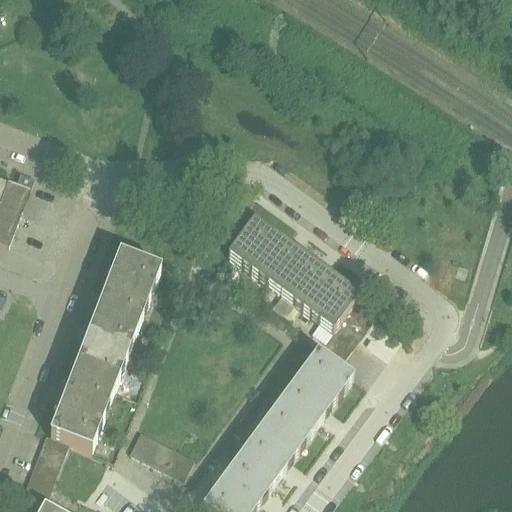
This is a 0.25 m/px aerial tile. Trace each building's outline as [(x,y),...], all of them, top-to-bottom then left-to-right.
[(34,185),(20,179),(16,189),(30,194),(34,185)] [(30,195),(7,186),(3,197),(25,206),(30,195)] [(0,208),(21,217),(25,206),(3,197),(0,206),(0,208)] [(0,221),(17,228),(21,217),(0,208),(0,221)] [(0,234),(12,239),(17,228),(0,221),(0,234)] [(254,227),(228,263),(280,301),(306,266),(254,227)] [(0,247),(8,250),(12,239),(0,234),(0,247)] [(119,262),(100,312),(96,323),(137,338),(160,278),(119,262)] [(358,304),(315,272),(306,266),(280,301),(332,339),(340,330),(347,320),(354,309),(358,304)] [(0,321),(8,325),(14,312),(0,305),(0,321)] [(373,324),(354,309),(347,320),(366,334),(373,324)] [(359,344),(366,334),(347,320),(340,330),(359,344)] [(96,323),(87,347),(78,369),(73,383),(114,398),(125,369),(137,338),(96,323)] [(352,354),(359,344),(340,330),(332,339),(352,354)] [(332,339),(325,350),(345,364),(352,354),(332,339)] [(325,350),(319,359),(338,373),(345,364),(325,350)] [(315,437),(321,429),(354,384),(338,373),(319,359),(318,359),(309,369),(279,410),(315,437)] [(73,383),(50,443),(68,450),(91,459),(114,398),(73,383)] [(276,489),(283,480),(315,437),(279,410),(241,462),(276,489)] [(129,460),(140,465),(151,444),(140,438),(129,460)] [(50,443),(46,441),(41,453),(64,461),(68,450),(50,443)] [(140,465),(151,471),(162,449),(151,444),(140,465)] [(151,471),(162,476),(173,454),(162,449),(151,471)] [(41,453),(37,464),(60,472),(64,461),(41,453)] [(162,476),(172,482),(183,460),(173,454),(162,476)] [(172,482),(183,487),(194,465),(183,460),(172,482)] [(259,511),(261,510),(276,489),(241,462),(204,511),(259,511)] [(37,464),(33,475),(55,484),(60,472),(37,464)] [(51,495),(54,487),(55,484),(33,475),(29,486),(51,495)] [(29,486),(24,497),(47,506),(51,495),(29,486)] [(24,497),(20,509),(28,511),(44,511),(47,506),(24,497)]
